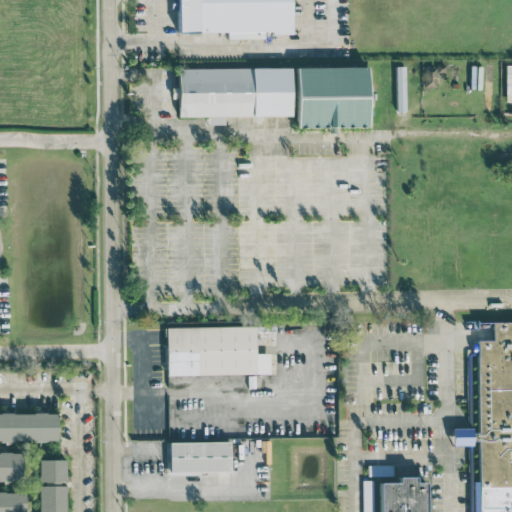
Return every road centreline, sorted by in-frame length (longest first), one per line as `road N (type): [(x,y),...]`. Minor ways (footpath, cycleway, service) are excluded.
road 1 (tertiary): [(110,0),(112,390)]
road 2 (tertiary): [(112,390),(114,511)]
